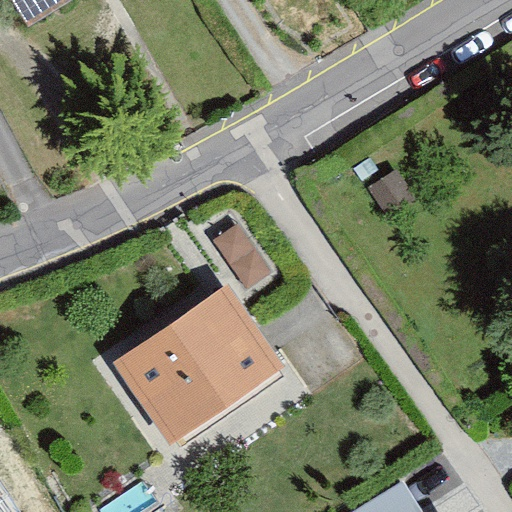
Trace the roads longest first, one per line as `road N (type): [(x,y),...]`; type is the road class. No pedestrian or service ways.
road 1 (residential): [(241,141),(503,511)]
road 2 (residential): [(241,141),(482,0)]
road 3 (residential): [(0,249),(241,141)]
